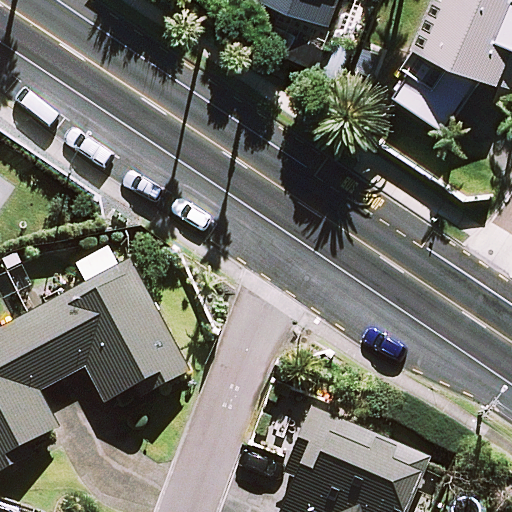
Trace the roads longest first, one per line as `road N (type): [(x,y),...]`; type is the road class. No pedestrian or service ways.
road 1 (secondary): [(0,4),(315,210)]
road 2 (residential): [(315,210),(264,305),(187,511)]
road 3 (secondary): [(315,210),(511,343)]
